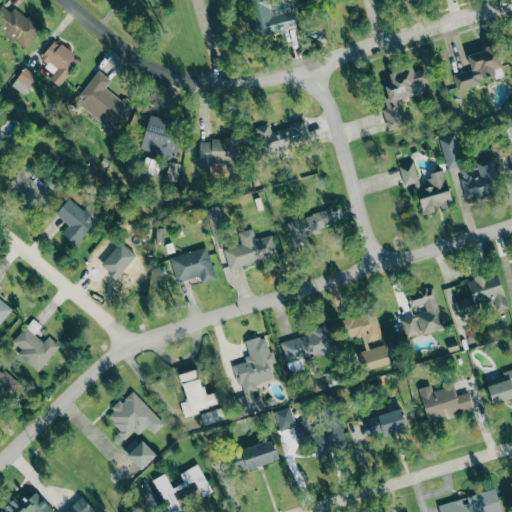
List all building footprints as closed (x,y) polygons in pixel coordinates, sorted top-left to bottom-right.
[(0,21),(0,30),(25,49),(41,28),(12,6),(0,21)] [(57,69),(50,79),(58,85),(78,57),(54,39),(41,57),(57,69)] [(470,70),(453,74),(457,91),(480,85),(478,80),(503,73),(495,44),(481,48),(481,51),(466,55),(470,70)] [(11,86),(25,95),(37,76),(24,67),(11,86)] [(400,98),(414,95),(412,88),(428,85),(424,69),(413,71),(412,67),(388,73),(391,84),(381,86),(386,108),(382,109),(387,129),(406,125),(400,98)] [(105,87),(111,80),(97,70),(73,102),(116,134),(135,109),(105,87)] [(183,119),(153,109),(140,149),(170,159),(183,119)] [(270,129),(269,124),(255,126),(260,152),(310,142),(306,121),(270,129)] [(438,138),(447,169),(462,164),(454,134),(438,138)] [(199,139),(198,172),(207,172),(207,164),(239,165),(240,140),(199,139)] [(511,147),(494,153),(497,159),(508,155),(511,168),(511,147)] [(498,192),(492,159),(476,161),(478,175),(462,178),(465,198),(498,192)] [(166,180),(178,181),(180,163),(168,162),(166,180)] [(422,214),(434,212),(434,209),(452,205),(444,170),(428,173),(430,183),(419,186),(414,164),(399,167),(403,186),(415,183),(422,214)] [(32,166),(6,175),(14,198),(26,194),(29,204),(57,194),(52,180),(38,185),(32,166)] [(61,233),(74,245),(100,217),(88,205),(83,211),(69,198),(55,213),(69,226),(61,233)] [(225,240),(220,205),(207,207),(212,242),(225,240)] [(319,228),(334,224),(330,210),(285,222),(291,244),(322,236),(319,228)] [(228,269),(277,256),(272,234),(255,239),(252,228),(237,232),(241,244),(223,249),(228,269)] [(93,261),(128,289),(144,270),(110,241),(93,261)] [(169,257),(176,283),(199,277),(201,283),(215,279),(206,247),(169,257)] [(507,308),(497,271),(466,279),(471,296),(452,302),(458,326),(471,322),(469,316),(482,312),(479,304),(492,300),(495,311),(507,308)] [(0,324),(12,309),(0,299),(0,285),(1,285),(0,283),(0,324)] [(432,287),(408,294),(411,307),(424,303),(426,311),(400,318),(406,338),(443,328),(432,287)] [(389,364),(384,344),(369,348),(368,341),(381,338),(375,312),(344,320),(349,339),(355,338),(364,370),(389,364)] [(14,343),(21,349),(17,355),(38,372),(60,345),(48,336),(43,342),(34,335),(40,327),(31,320),(14,343)] [(332,350),(325,327),(280,341),(286,364),(332,350)] [(237,417),(264,411),(260,395),(255,396),(253,384),(271,380),(267,364),(273,363),(267,335),(243,341),(248,361),(232,365),(236,384),(241,383),(244,396),(233,398),(237,417)] [(179,373),(185,400),(180,402),(183,414),(219,407),(215,392),(203,395),(198,369),(179,373)] [(511,369),(502,372),(504,381),(487,385),(492,404),(511,398),(511,384),(511,383),(511,369)] [(468,392),(455,395),(452,382),(441,385),(442,388),(432,391),(430,384),(418,387),(427,419),(472,407),(468,392)] [(164,424),(132,390),(105,416),(126,438),(134,431),(138,435),(147,426),(154,434),(164,424)] [(225,420),(222,407),(200,413),(203,426),(225,420)] [(273,411),(278,431),(294,427),(298,446),(312,443),(315,455),(345,448),(340,425),(312,431),(309,419),(294,423),(290,407),(273,411)] [(363,416),(367,436),(406,430),(402,410),(363,416)] [(156,455),(142,440),(138,444),(134,439),(123,450),(141,469),(156,455)] [(279,460),(272,440),(234,451),(240,471),(279,460)] [(172,511),(212,492),(198,464),(179,473),(184,482),(172,488),(165,473),(153,479),(169,511),(172,511)] [(501,511),(495,489),(437,504),(439,511),(501,511)] [(54,511),(55,511),(35,492),(27,500),(21,493),(1,511),(54,511)] [(93,511),(95,511),(82,497),(65,511),(93,511)]
